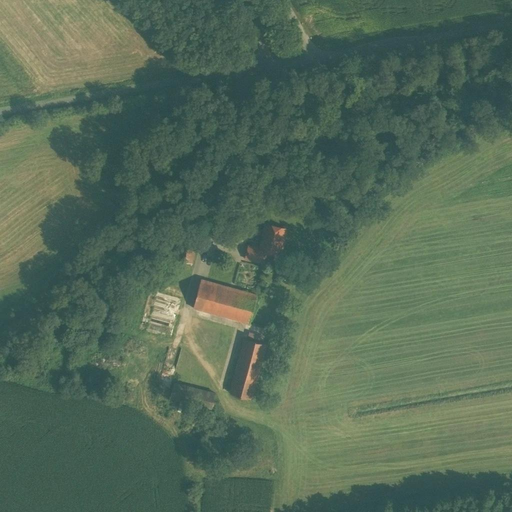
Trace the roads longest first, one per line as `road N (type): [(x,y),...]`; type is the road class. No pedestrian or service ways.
road 1 (unclassified): [(0,115),(268,65)]
road 2 (unclassified): [(268,65),(511,24)]
